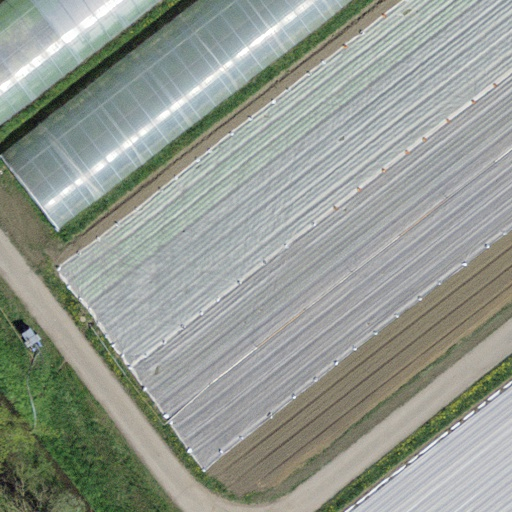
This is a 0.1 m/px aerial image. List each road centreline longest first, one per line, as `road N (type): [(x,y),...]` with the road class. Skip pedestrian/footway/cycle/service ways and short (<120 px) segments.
road 1 (track): [(206,511),(0,254)]
road 2 (track): [(511,344),(298,511)]
